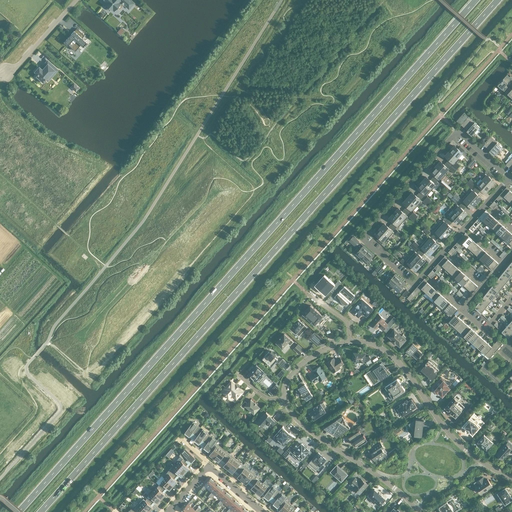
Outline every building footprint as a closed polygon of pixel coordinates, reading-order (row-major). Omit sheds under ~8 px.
[(103,0),(106,3),(105,4),(106,5),(105,7),(109,11),(111,9),(112,10),(115,7),(117,8),(120,3),(121,1),(122,3),(123,4),(123,3),(129,8),(133,3),(129,0),(103,0)] [(122,26),(117,32),(120,35),(125,30),(122,26)] [(84,36),(76,28),(64,42),(75,51),(84,40),(82,38),(84,36)] [(52,76),(57,70),(47,61),(48,62),(46,64),(46,63),(45,64),(44,66),(43,66),(42,67),(41,69),(39,67),(35,72),(38,74),(37,74),(38,75),(37,76),(39,78),(39,79),(42,83),(45,80),(46,80),(47,80),(46,79),(50,74),(52,76)] [(510,76),(507,74),(498,85),(504,91),(508,87),(506,85),(511,78),(511,77),(510,76)] [(74,82),(70,87),(76,92),(80,87),(74,82)] [(468,116),(461,124),(469,132),(469,133),(472,135),(480,127),(468,116)] [(491,153),(494,156),(502,147),(491,136),(483,145),(492,152),(491,153)] [(464,154),(454,146),(450,151),(459,159),(464,154)] [(459,159),(450,151),(445,156),(453,163),(455,164),(459,159)] [(471,167),(477,160),(474,157),(468,164),(471,167)] [(450,170),(440,161),(436,166),(445,175),(450,170)] [(445,175),(436,166),(431,171),(439,178),(441,180),(445,175)] [(456,170),(454,173),(461,179),(463,176),(456,170)] [(485,173),(481,178),(490,187),(495,182),(485,173)] [(436,186),(426,177),(422,182),(431,191),(436,186)] [(486,192),(490,187),(481,178),(481,179),(482,180),(478,185),(486,192)] [(440,183),(450,191),(453,188),(442,180),(440,183)] [(431,191),(422,182),(417,187),(425,194),(427,195),(431,191)] [(493,209),(498,204),(500,206),(502,204),(500,202),(503,198),(502,198),(510,190),(506,187),(489,206),(493,209)] [(471,189),(467,194),(476,203),(481,198),(471,189)] [(502,198),(503,198),(507,202),(511,196),(511,192),(510,190),(502,198)] [(417,206),(422,201),(412,193),(408,198),(417,206)] [(476,203),(467,194),(462,199),(472,208),(476,203)] [(417,206),(408,198),(403,203),(411,209),(413,211),(417,206)] [(436,213),(441,207),(438,205),(433,210),(436,213)] [(457,205),(453,210),(462,218),(467,213),(457,205)] [(398,208),(394,213),(403,222),(408,217),(398,208)] [(458,223),(462,218),(453,210),(454,212),(450,216),(458,223)] [(472,232),(477,227),(479,229),(481,226),(479,225),(484,220),(483,220),(489,213),(486,210),(469,229),(472,232)] [(403,222),(394,213),(389,218),(399,227),(403,222)] [(483,220),(484,220),(488,223),(494,217),(489,213),(483,220)] [(494,217),(488,223),(492,227),(490,229),(498,221),(494,217)] [(443,220),(439,225),(448,234),(453,229),(443,220)] [(498,221),(490,229),(495,233),(502,224),(498,221)] [(384,224),(380,229),(389,237),(394,232),(384,224)] [(502,224),(495,233),(496,231),(500,235),(506,228),(502,224)] [(448,234),(439,225),(434,230),(444,239),(448,234)] [(506,228),(500,235),(505,239),(510,232),(506,228)] [(389,237),(380,229),(375,234),(383,241),(387,236),(389,238),(389,237)] [(452,255),(456,250),(458,252),(461,249),(459,248),(463,243),(469,236),(468,236),(465,233),(448,252),(452,255)] [(359,241),(353,236),(350,241),(355,245),(359,241)] [(429,236),(425,241),(433,248),(434,249),(439,244),(429,236)] [(463,243),(467,246),(473,240),(469,236),(463,243)] [(477,244),(473,240),(467,246),(471,250),(470,252),(477,244)] [(434,249),(433,248),(425,241),(420,246),(430,254),(434,249)] [(477,244),(470,252),(474,256),(481,248),(477,244)] [(362,258),(369,250),(364,246),(361,249),(358,247),(354,251),(362,258)] [(481,248),(474,256),(476,254),(480,258),(486,251),(481,248)] [(374,254),(369,250),(362,258),(369,264),(373,260),(370,258),(374,254)] [(415,251),(411,256),(420,265),(425,260),(415,251)] [(486,251),(480,258),(484,261),(482,263),(483,263),(490,255),(486,251)] [(490,255),(483,263),(487,267),(494,259),(490,255)] [(416,270),(420,265),(411,256),(406,261),(416,270)] [(431,278),(436,273),(437,275),(440,272),(438,271),(442,266),(448,259),(445,256),(428,275),(431,278)] [(442,266),(446,269),(445,271),(452,263),(448,259),(442,266)] [(494,259),(487,267),(491,271),(498,263),(494,259)] [(452,263),(445,271),(449,275),(457,267),(452,263)] [(457,267),(449,275),(453,279),(461,270),(457,267)] [(461,270),(453,279),(454,279),(455,277),(459,281),(465,274),(461,270)] [(511,275),(511,274),(505,270),(502,274),(509,279),(511,275)] [(386,280),(393,286),(400,279),(395,274),(392,278),(390,275),(386,280)] [(465,274),(459,281),(463,284),(462,286),(469,278),(465,274)] [(509,279),(502,274),(499,278),(505,283),(509,279)] [(324,275),(315,285),(326,295),(335,284),(324,275)] [(469,278),(462,286),(466,290),(474,282),(469,278)] [(505,283),(499,278),(495,282),(502,288),(505,283)] [(405,283),(400,279),(393,286),(401,293),(405,289),(402,287),(405,283)] [(411,301),(422,289),(427,282),(424,279),(407,298),(411,301)] [(422,289),(426,292),(432,286),(427,282),(422,289)] [(474,282),(466,290),(471,294),(478,286),(474,282)] [(502,288),(495,282),(492,286),(499,292),(502,288)] [(432,286),(426,292),(430,296),(436,290),(432,286)] [(499,292),(492,286),(488,291),(495,296),(499,292)] [(345,289),(344,289),(343,289),(342,289),(341,290),(341,291),(340,291),(338,293),(335,297),(345,306),(348,303),(349,303),(349,302),(350,301),(351,302),(352,301),(350,300),(351,299),(352,299),(352,298),(353,297),(352,296),(351,294),(350,294),(349,293),(349,292),(349,291),(348,290),(347,289),(346,289),(345,289)] [(436,290),(430,296),(434,300),(433,302),(440,293),(436,290)] [(495,296),(488,291),(485,295),(492,300),(495,296)] [(440,293),(433,302),(437,306),(444,297),(440,293)] [(492,300),(485,295),(482,299),(488,304),(492,300)] [(444,297),(437,306),(441,309),(449,301),(444,297)] [(488,304),(482,299),(478,303),(485,309),(488,304)] [(361,300),(352,311),(358,316),(361,313),(361,312),(363,312),(363,313),(366,316),(372,309),(361,300)] [(449,301),(441,309),(446,313),(453,305),(449,301)] [(485,309),(478,303),(475,307),(481,313),(485,309)] [(303,314),(315,325),(323,316),(319,313),(314,308),(314,309),(311,305),(308,309),(307,308),(303,313),(303,314)] [(453,305),(446,313),(450,317),(457,309),(453,305)] [(383,330),(388,324),(384,321),(385,320),(379,314),(370,323),(377,329),(379,326),(381,327),(380,327),(383,330)] [(454,329),(462,320),(458,316),(457,317),(455,315),(449,322),(451,324),(450,325),(454,329)] [(298,319),(295,322),(293,324),(290,327),(290,328),(296,333),(299,335),(307,327),(304,325),(304,324),(298,319)] [(462,320),(454,329),(458,333),(466,324),(462,320)] [(466,324),(458,333),(459,333),(460,332),(464,335),(471,328),(466,324)] [(471,328),(464,335),(468,339),(475,332),(471,328)] [(511,333),(506,328),(502,332),(508,338),(511,333)] [(396,342),(400,346),(405,340),(405,339),(406,337),(403,335),(402,336),(395,330),(389,336),(393,340),(392,341),(395,343),(396,342)] [(320,337),(315,332),(310,338),(315,343),(320,337)] [(475,332),(468,339),(472,343),(479,336),(475,332)] [(284,334),(281,337),(281,338),(280,339),(279,339),(280,339),(276,343),(283,348),(287,343),(290,345),(293,342),(290,339),(284,334)] [(479,336),(472,343),(477,347),(483,339),(479,336)] [(483,339),(477,347),(481,350),(479,352),(480,352),(488,343),(483,339)] [(498,340),(492,347),(484,356),(485,355),(490,358),(503,344),(498,340)] [(413,343),(406,351),(411,356),(412,354),(418,359),(417,360),(418,360),(420,358),(421,357),(423,354),(422,354),(416,350),(418,348),(413,343)] [(488,343),(480,352),(484,356),(492,347),(488,343)] [(298,344),(294,349),(299,354),(303,349),(298,344)] [(269,351),(262,358),(266,361),(265,362),(268,365),(269,364),(271,366),(278,359),(275,356),(276,355),(271,351),(270,352),(269,351)] [(365,354),(354,353),(353,360),(357,361),(360,361),(364,361),(366,362),(371,358),(369,356),(367,357),(365,357),(365,354)] [(334,358),(327,363),(333,372),(340,368),(339,367),(344,364),(340,358),(337,360),(336,361),(334,358)] [(421,370),(430,378),(438,369),(438,368),(437,366),(436,364),(434,362),(431,361),(429,360),(428,360),(425,364),(426,365),(421,370)] [(373,385),(391,373),(382,362),(365,373),(373,385)] [(257,365),(249,374),(256,381),(259,377),(260,379),(263,376),(261,375),(264,372),(257,365)] [(327,377),(320,367),(313,371),(314,373),(309,376),(314,383),(319,380),(320,381),(327,377)] [(283,369),(277,375),(280,378),(286,371),(283,369)] [(442,378),(434,388),(436,390),(443,396),(448,390),(445,387),(447,384),(444,381),(445,381),(442,378)] [(390,381),(385,385),(385,386),(388,390),(385,392),(390,400),(393,398),(405,390),(397,379),(391,383),(390,381)] [(303,381),(300,383),(298,385),(297,388),(296,391),(296,394),(298,397),(302,394),(306,400),(313,395),(303,381)] [(242,392),(231,382),(225,389),(226,390),(223,393),(228,397),(231,394),(236,399),(242,392)] [(276,383),(269,392),(274,396),(281,386),(276,383)] [(458,401),(460,398),(457,394),(445,408),(449,411),(449,412),(451,414),(451,413),(455,417),(464,407),(458,401)] [(254,402),(251,399),(247,403),(245,401),(241,406),(243,408),(246,406),(254,413),(260,407),(256,404),(257,404),(255,402),(254,402)] [(401,406),(398,408),(397,407),(394,409),(397,413),(400,412),(402,415),(416,406),(411,399),(408,402),(407,400),(400,404),(401,406)] [(320,415),(322,419),(331,413),(328,409),(326,411),(324,408),(326,407),(323,402),(321,404),(320,403),(318,405),(317,406),(314,407),(314,408),(315,409),(310,413),(314,419),(314,420),(314,419),(320,415)] [(266,412),(257,422),(262,426),(266,422),(268,423),(268,424),(271,427),(277,421),(273,418),(272,418),(271,417),(271,416),(266,412)] [(473,435),(484,422),(481,419),(482,418),(482,416),(481,415),(480,415),(479,415),(478,416),(477,416),(474,413),(462,426),(473,435)] [(342,415),(324,427),(337,435),(350,427),(342,415)] [(425,421),(421,415),(409,424),(417,435),(422,431),(419,426),(425,421)] [(195,435),(195,434),(200,428),(193,422),(185,432),(190,436),(192,433),(195,435)] [(286,429),(283,426),(274,436),(284,446),(286,442),(287,442),(288,442),(289,441),(289,440),(288,439),(289,438),(290,438),(293,435),(294,436),(294,435),(293,435),(290,432),(289,432),(286,429)] [(204,442),(210,435),(203,429),(195,439),(200,443),(202,440),(204,442)] [(359,431),(348,438),(350,441),(353,439),(354,441),(353,442),(355,445),(357,444),(359,447),(368,441),(366,438),(364,434),(362,436),(361,434),(359,431)] [(383,442),(390,437),(388,434),(381,439),(383,442)] [(209,450),(216,443),(215,442),(217,440),(210,435),(204,442),(207,444),(204,447),(209,450)] [(491,439),(492,438),(489,435),(488,436),(487,435),(486,436),(484,435),(477,442),(487,450),(488,448),(489,449),(492,446),(491,445),(493,443),(491,441),(492,440),(491,439)] [(307,453),(310,450),(307,448),(307,447),(305,445),(305,446),(302,443),(301,444),(299,442),(293,448),(295,450),(295,451),(298,454),(297,454),(298,454),(299,455),(299,456),(299,455),(302,458),(305,455),(307,454),(307,453)] [(214,459),(223,448),(216,443),(209,450),(209,451),(210,450),(212,452),(210,454),(214,458),(214,459)] [(370,454),(375,461),(383,455),(384,457),(387,455),(386,453),(385,454),(382,449),(384,448),(380,443),(372,449),(373,451),(370,454)] [(511,444),(511,443),(509,446),(506,443),(496,454),(502,459),(507,454),(509,452),(510,451),(511,452),(511,444)] [(185,448),(179,455),(188,463),(186,461),(188,459),(191,461),(195,457),(185,448)] [(223,461),(230,454),(223,448),(214,459),(215,458),(219,462),(221,459),(223,461)] [(318,453),(309,463),(317,469),(315,471),(319,473),(325,466),(322,463),(326,459),(318,453)] [(228,470),(237,459),(230,454),(223,461),(226,463),(224,465),(228,469),(228,470)] [(186,465),(188,463),(179,455),(182,458),(177,465),(175,463),(184,472),(185,472),(188,467),(186,465)] [(237,472),(243,465),(238,461),(237,459),(228,470),(228,469),(233,473),(235,470),(237,472)] [(184,472),(175,463),(169,470),(176,476),(178,474),(180,476),(184,472)] [(242,481),(250,470),(243,465),(237,472),(240,474),(238,476),(242,480),(241,481),(242,481)] [(342,480),(347,474),(337,465),(331,471),(342,480)] [(176,476),(169,470),(163,477),(173,486),(173,485),(176,481),(174,479),(176,476)] [(251,483),(257,476),(250,470),(242,481),(242,480),(247,484),(249,481),(251,483)] [(255,492),(264,482),(264,481),(262,483),(256,478),(257,476),(251,483),(253,485),(251,488),(256,491),(255,492)] [(173,486),(163,477),(165,478),(159,485),(164,490),(166,487),(169,490),(172,485),(173,486)] [(492,486),(487,479),(485,480),(483,477),(474,483),(477,486),(476,487),(481,493),(484,491),(484,492),(488,490),(487,489),(492,486)] [(208,490),(215,482),(211,478),(204,485),(201,489),(203,490),(205,487),(208,490)] [(368,485),(361,479),(359,482),(358,481),(358,480),(355,478),(350,483),(354,487),(353,488),(359,494),(368,485)] [(210,497),(220,486),(215,482),(208,490),(211,492),(209,495),(210,497)] [(264,495),(273,485),(271,487),(264,482),(255,492),(256,492),(261,495),(263,493),(265,495),(264,495)] [(164,490),(159,485),(153,491),(151,490),(161,499),(161,498),(165,494),(162,492),(164,490)] [(279,491),(273,485),(264,495),(269,499),(271,496),(274,498),(279,491)] [(224,490),(220,486),(210,497),(212,498),(214,495),(217,498),(224,490)] [(505,488),(498,493),(505,504),(511,499),(511,498),(510,496),(511,496),(510,494),(509,494),(508,493),(508,491),(507,491),(505,488)] [(379,493),(374,489),(364,501),(368,504),(367,506),(370,508),(371,507),(376,511),(386,499),(381,495),(382,495),(379,493)] [(161,499),(151,490),(145,496),(152,503),(154,501),(157,503),(160,499),(161,499)] [(229,494),(224,490),(217,498),(220,500),(217,503),(219,505),(229,494)] [(278,507),(286,497),(279,491),(274,498),(276,500),(274,503),(278,507)] [(226,506),(233,498),(229,494),(219,505),(221,506),(223,503),(226,506)] [(152,503),(145,496),(145,497),(147,498),(145,500),(143,499),(139,503),(148,511),(149,511),(153,507),(150,505),(152,503)] [(285,511),(291,504),(285,499),(286,497),(278,507),(279,506),(281,508),(279,511),(280,511),(285,511)] [(227,511),(228,511),(237,502),(233,498),(226,506),(229,508),(226,511),(227,511)] [(441,510),(442,510),(443,511),(454,511),(459,509),(459,508),(458,507),(457,506),(457,505),(455,502),(454,502),(454,500),(453,499),(452,498),(440,507),(440,508),(440,509),(441,510)] [(181,511),(188,511),(192,508),(189,505),(192,502),(190,500),(188,504),(187,504),(181,511)] [(236,511),(242,506),(237,502),(228,511),(231,511),(232,511),(233,511),(236,511)] [(148,511),(139,503),(133,510),(131,508),(135,511),(148,511),(149,511),(148,511)]
